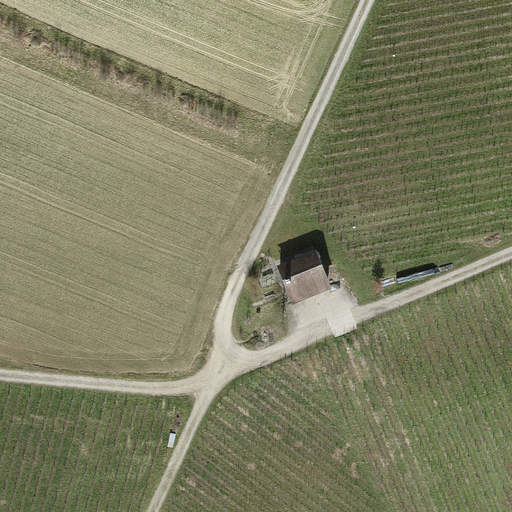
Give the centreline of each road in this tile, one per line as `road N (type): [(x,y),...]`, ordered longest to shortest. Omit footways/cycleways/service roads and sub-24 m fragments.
road 1 (track): [(153,511),(212,383),(234,367),(511,253)]
road 2 (track): [(234,367),(225,320),(244,267),(368,0)]
road 3 (track): [(0,374),(133,388),(212,383)]
